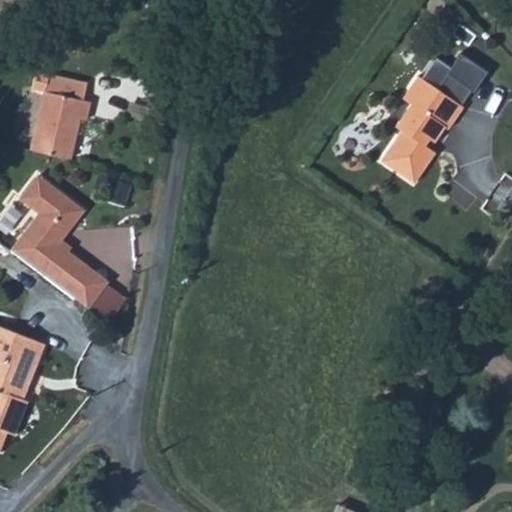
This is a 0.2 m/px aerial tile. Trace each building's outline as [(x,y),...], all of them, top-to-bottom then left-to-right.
[(453,122),(468,100),(423,69),(408,91),(416,97),(400,120),(406,124),(386,154),(419,177),(440,146),(435,142),(450,120),(453,122)] [(44,92),(31,148),(45,151),(70,158),(79,118),(86,120),(90,101),(83,100),(87,83),(35,72),(32,89),(44,92)] [(10,246),(42,270),(74,295),(93,270),(93,269),(56,240),(82,206),(75,200),(38,172),(21,193),(20,194),(39,209),(10,246)] [(74,295),(86,304),(105,279),(93,270),(74,295)] [(0,384),(20,333),(0,324),(0,384)] [(20,333),(0,384),(0,424),(15,431),(28,399),(23,397),(45,342),(20,333)]
